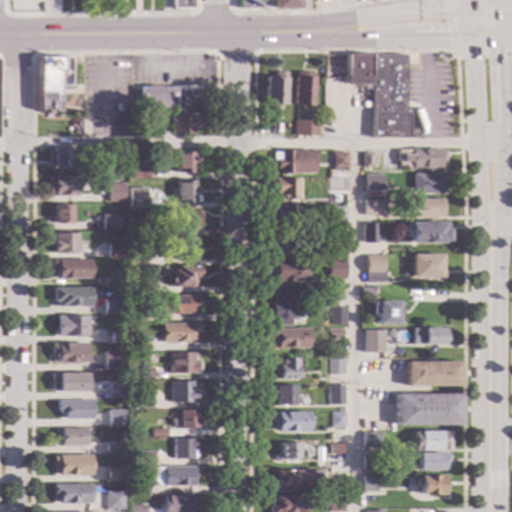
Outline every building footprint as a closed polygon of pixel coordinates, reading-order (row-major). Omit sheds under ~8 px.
[(193,0),(193,9),(188,9),(188,10),(178,10),(177,9),(172,9),(172,0),(193,0)] [(259,0),(260,9),(238,9),(238,0),(259,0)] [(297,0),(298,9),(272,9),(272,0),(297,0)] [(367,85),(343,85),(343,54),(367,55),(367,85)] [(403,112),(406,112),(406,138),(370,138),(370,133),(371,55),(403,55),(403,112)] [(70,87),(59,86),(59,111),(37,111),(37,57),(70,57),(70,87)] [(284,73),(282,106),(261,104),(263,77),(271,77),(271,73),(284,73)] [(307,74),(307,76),(312,77),(310,107),(290,105),(293,73),(307,74)] [(180,110),(137,109),(137,89),(180,89),(180,110)] [(196,130),(193,130),(193,133),(171,133),(171,123),(170,121),(170,117),(171,116),(171,113),(196,114),(196,130)] [(317,136),(292,136),(292,120),(316,120),(317,136)] [(439,151),(443,151),(443,161),(439,161),(439,168),(432,168),(432,169),(421,169),(421,168),(409,168),(409,162),(396,162),(396,150),(409,150),(409,149),(439,149),(439,151)] [(68,168),(52,168),(52,167),(46,167),(46,151),(51,151),(51,150),(69,150),(68,168)] [(312,174),(290,174),(290,175),(279,175),(279,169),(275,169),(275,161),(271,161),(271,152),(279,153),(279,151),(312,151),(312,174)] [(125,169),(108,169),(108,152),(125,152),(125,169)] [(194,158),(195,158),(195,167),(194,167),(194,174),(175,174),(175,153),(194,153),(194,158)] [(346,169),(331,169),(330,153),(346,153),(346,169)] [(370,157),(380,157),(380,171),(369,171),(369,169),(360,169),(361,153),(370,153),(370,157)] [(146,178),(131,178),(131,163),(146,163),(146,178)] [(448,185),(442,185),(442,194),(411,194),(411,174),(448,174),(448,185)] [(381,192),(362,192),(362,175),(381,175),(381,192)] [(76,196),(47,196),(47,177),(76,177),(76,196)] [(341,187),(326,187),(327,178),(341,178),(341,187)] [(297,179),(297,200),(276,200),(276,196),(273,196),(273,179),(297,179)] [(194,188),(197,188),(197,196),(199,196),(199,204),(176,204),(176,181),(194,181),(194,188)] [(122,203),(105,203),(105,184),(122,184),(122,203)] [(145,189),(127,188),(127,207),(145,207),(145,189)] [(441,218),(412,218),(412,210),(404,210),(404,199),(441,199),(441,218)] [(380,216),(363,216),(363,200),(380,200),(380,216)] [(70,224),(52,224),(52,205),(70,205),(70,224)] [(293,208),(299,208),(300,228),(290,228),(290,227),(270,227),(269,208),(280,208),(280,205),(293,205),(293,208)] [(345,207),(345,229),(329,228),(330,207),(345,207)] [(197,230),(166,229),(166,221),(167,221),(168,209),(197,209),(197,230)] [(117,232),(100,232),(100,213),(117,213),(117,232)] [(442,229),(447,229),(447,241),(442,241),(442,243),(409,244),(409,223),(442,223),(442,229)] [(143,235),(127,235),(127,224),(143,224),(143,235)] [(376,244),(361,244),(361,224),(376,224),(376,244)] [(75,244),(77,244),(77,251),(75,251),(75,253),(53,253),(53,234),(75,234),(75,244)] [(288,236),(302,236),(302,247),(289,247),(289,252),(275,253),(275,246),(270,246),(270,235),(288,234),(288,236)] [(344,244),(321,244),(322,235),(329,235),(330,234),(344,234),(344,244)] [(194,246),(197,246),(197,254),(194,254),(194,261),(176,261),(176,252),(173,252),(173,245),(176,245),(176,238),(194,238),(194,246)] [(121,259),(106,259),(106,243),(121,243),(121,259)] [(146,265),(129,265),(129,249),(147,249),(146,265)] [(441,278),(411,278),(410,255),(441,255),(441,278)] [(382,283),(365,284),(364,256),(381,256),(382,283)] [(88,261),(88,279),(54,279),(54,271),(49,271),(49,260),(88,261)] [(344,261),(344,280),(326,280),(326,260),(344,261)] [(304,282),(272,282),(272,261),(277,261),(304,261),(304,282)] [(196,278),(195,278),(195,283),(192,283),(192,287),(171,287),(171,270),(175,270),(175,266),(196,267),(196,278)] [(120,286),(101,286),(101,276),(120,277),(120,286)] [(142,294),(127,294),(127,278),(142,279),(142,294)] [(89,307),(55,307),(55,302),(51,302),(51,288),(89,288),(89,307)] [(291,319),(289,319),(289,326),(273,326),(273,320),(271,320),(271,303),(272,303),(271,288),(291,288),(291,319)] [(196,304),(192,304),(192,315),(157,314),(157,299),(163,299),(163,295),(196,295),(196,304)] [(117,315),(101,315),(101,299),(117,299),(117,315)] [(397,324),(376,324),(377,301),(398,302),(397,324)] [(344,325),(329,325),(329,307),(344,307),(344,325)] [(142,322),(128,322),(128,309),(142,309),(142,322)] [(85,327),(87,327),(87,334),(85,334),(85,336),(76,336),(76,338),(72,338),(72,336),(54,336),(54,317),(85,317),(85,327)] [(198,334),(193,334),(193,343),(159,343),(159,324),(198,324),(198,334)] [(443,334),(447,334),(447,345),(410,345),(410,328),(443,327),(443,334)] [(306,349),(275,349),(275,347),(273,347),(273,338),(269,338),(269,330),(306,329),(306,349)] [(342,339),(327,339),(327,329),(342,330),(342,339)] [(362,354),(382,354),(382,331),(362,331),(362,354)] [(124,344),(108,344),(108,332),(124,332),(124,344)] [(143,336),(143,351),(128,350),(128,335),(143,336)] [(85,364),(54,364),(54,354),(49,354),(49,344),(85,345),(85,364)] [(119,370),(102,370),(102,352),(107,352),(119,352),(119,370)] [(192,363),(196,363),(196,374),(169,374),(168,372),(167,371),(167,366),(168,365),(169,353),(192,353),(192,363)] [(293,379),(275,379),(275,372),(272,372),(272,365),(277,365),(277,359),(293,359),(293,379)] [(343,375),(326,375),(326,360),(343,360),(343,375)] [(459,386),(405,387),(405,363),(458,362),(459,386)] [(151,368),(151,379),(136,378),(136,368),(151,368)] [(120,379),(113,380),(112,373),(119,372),(120,379)] [(85,392),(48,392),(48,374),(85,374),(85,392)] [(192,389),(194,389),(194,403),(168,403),(169,382),(192,382),(192,389)] [(123,399),(107,399),(107,383),(123,383),(123,399)] [(292,405),(273,405),(273,387),(292,386),(292,405)] [(343,405),(327,406),(326,386),(343,386),(343,405)] [(459,425),(394,426),(394,395),(459,394),(459,425)] [(150,408),(133,408),(133,399),(150,399),(150,408)] [(88,420),(61,420),(61,412),(55,412),(55,401),(88,401),(88,420)] [(121,426),(106,426),(106,410),(121,410),(121,426)] [(195,429),(178,429),(178,428),(171,428),(168,419),(178,419),(178,411),(195,411),(195,429)] [(305,432),(274,432),(274,422),(269,422),(269,412),(305,413),(305,432)] [(344,428),(329,427),(329,413),(344,413),(344,428)] [(83,446),(58,446),(58,429),(83,429),(83,446)] [(165,438),(150,437),(150,429),(165,429),(165,438)] [(379,448),(361,448),(361,432),(379,433),(379,448)] [(450,451),(414,451),(414,432),(450,432),(450,451)] [(195,449),(196,449),(196,460),(172,460),(172,439),(195,440),(195,449)] [(120,453),(103,453),(103,443),(120,443),(120,453)] [(297,459),(280,459),(280,462),(275,462),(275,454),(278,454),(278,444),(297,444),(297,459)] [(344,445),(344,454),(329,455),(329,444),(344,445)] [(153,453),(154,464),(136,464),(135,452),(153,453)] [(443,454),(448,454),(448,462),(444,462),(444,471),(416,471),(416,453),(443,453),(443,454)] [(89,476),(53,476),(53,467),(50,467),(50,457),(55,457),(55,455),(89,456),(89,476)] [(383,467),(378,467),(378,470),(361,470),(361,455),(382,455),(383,467)] [(197,480),(192,480),(192,486),(152,486),(152,467),(197,467),(197,480)] [(120,482),(104,482),(104,468),(120,468),(120,482)] [(307,481),(309,481),(309,489),(302,489),(302,491),(296,491),(296,489),(288,489),(288,492),(280,492),(280,486),(279,486),(276,482),(276,480),(275,480),(275,470),(307,471),(307,481)] [(377,493),(362,493),(362,476),(377,476),(377,493)] [(442,496),(419,495),(419,487),(415,487),(415,479),(420,479),(420,476),(442,476),(442,496)] [(87,504),(53,504),(54,496),(50,496),(50,485),(87,485),(87,504)] [(148,495),(127,495),(127,485),(148,485),(148,495)] [(121,510),(102,510),(102,492),(121,492),(121,510)] [(197,504),(192,504),(192,511),(162,511),(162,496),(197,496),(197,504)] [(304,511),(268,511),(268,505),(273,505),(273,496),(304,496),(304,511)] [(343,511),(328,511),(328,497),(343,497),(343,511)]
